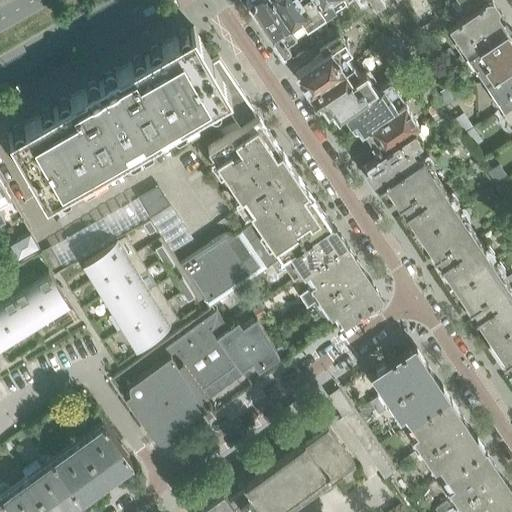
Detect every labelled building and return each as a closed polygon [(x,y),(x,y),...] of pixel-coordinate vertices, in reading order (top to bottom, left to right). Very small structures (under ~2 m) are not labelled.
[(293,30),(273,0),(248,0),(281,49),(298,38),(293,30)] [(320,12),(311,0),(273,0),(293,30),(320,12)] [(338,0),(311,0),(320,12),(338,0)] [(378,7),(373,0),(359,0),(360,0),(369,13),(378,7)] [(511,59),(511,29),(507,23),(492,0),(483,0),(447,24),(484,78),(511,59)] [(476,0),(457,0),(463,8),(476,0)] [(221,76),(201,40),(193,27),(187,30),(184,29),(181,30),(179,32),(179,35),(158,46),(156,45),(153,46),(151,48),(150,51),(146,54),(183,119),(220,98),(235,119),(239,126),(257,113),(256,112),(255,113),(239,89),(230,89),(228,89),(226,85),(230,82),(224,73),(221,76)] [(350,65),(343,54),(348,51),(335,33),(318,45),(322,51),(312,58),(295,69),(310,92),(350,65)] [(415,61),(396,34),(380,45),(393,65),(381,73),(386,80),(389,78),(393,76),(400,71),(415,61)] [(312,58),(322,51),(318,45),(308,52),(312,58)] [(312,58),(308,52),(305,48),(288,59),(295,69),(312,58)] [(445,66),(456,58),(452,52),(442,60),(445,66)] [(183,119),(146,54),(142,56),(141,56),(138,55),(136,56),(134,58),(133,61),(113,73),(112,72),(109,72),(107,72),(105,75),(104,77),(100,80),(137,144),(183,119)] [(449,70),(460,62),(456,58),(445,66),(449,70)] [(511,59),(484,78),(511,120),(511,59)] [(375,92),(373,89),(360,70),(356,73),(350,65),(310,92),(316,101),(321,102),(327,110),(331,107),(338,118),(344,113),(375,92)] [(395,80),(403,75),(400,71),(393,76),(395,80)] [(369,126),(405,103),(389,78),(386,80),(373,89),(375,92),(344,113),(349,121),(352,119),(360,132),(369,126)] [(137,144),(100,80),(96,82),(95,82),(93,81),(90,82),(88,84),(87,87),(67,99),(66,99),(64,98),(61,99),(59,101),(58,104),(54,106),(91,171),(137,144)] [(444,105),(463,92),(455,80),(436,93),(440,98),(444,105)] [(440,111),(446,107),(444,105),(440,98),(425,108),(431,117),(440,111)] [(416,127),(420,125),(405,103),(369,126),(377,140),(371,144),(377,152),(416,127)] [(91,171),(54,106),(50,109),(50,108),(47,108),(44,108),(42,111),(42,113),(21,125),(18,124),(15,125),(13,127),(13,130),(7,133),(44,198),(47,196),(58,215),(66,211),(55,192),(91,171)] [(433,120),(442,114),(440,111),(431,117),(433,120)] [(463,112),(453,118),(461,129),(462,132),(472,125),(463,112)] [(282,150),(270,133),(257,113),(239,126),(235,119),(225,126),(224,124),(215,130),(220,137),(207,146),(232,184),(282,150)] [(472,126),(463,132),(472,146),(482,140),(472,126)] [(384,181),(422,156),(421,155),(414,145),(424,138),(416,127),(377,152),(362,162),(368,171),(367,176),(371,182),(375,182),(377,184),(376,184),(377,186),(384,181)] [(306,185),(294,168),(282,150),(232,184),(256,218),(306,185)] [(459,206),(423,154),(423,153),(421,155),(422,156),(384,181),(419,233),(459,206)] [(499,163),(488,170),(496,181),(496,182),(507,175),(499,163)] [(9,194),(0,178),(0,212),(2,211),(0,207),(0,200),(9,194)] [(503,180),(495,185),(503,196),(510,191),(503,180)] [(331,222),(319,205),(306,185),(256,218),(255,219),(233,233),(225,232),(180,262),(209,307),(238,286),(239,286),(251,279),(272,265),(281,258),(280,257),(331,222)] [(494,258),(459,206),(419,233),(455,285),(494,258)] [(149,233),(155,228),(149,219),(142,223),(149,233)] [(304,271),(345,243),(331,222),(280,257),(281,258),(272,265),(278,273),(286,268),(294,278),(304,271)] [(38,247),(33,236),(30,231),(9,244),(17,259),(38,247)] [(93,277),(136,251),(125,234),(82,260),(93,277)] [(379,295),(362,269),(345,243),(304,271),(315,288),(307,293),(313,301),(305,306),(309,311),(319,305),(315,299),(320,296),(337,322),(337,323),(343,319),(343,320),(379,295)] [(167,254),(161,244),(154,248),(160,258),(167,254)] [(62,267),(50,246),(41,251),(53,272),(62,267)] [(138,274),(147,269),(146,267),(136,251),(93,277),(103,294),(138,272),(138,274)] [(174,264),(167,254),(160,258),(167,268),(174,264)] [(511,322),(511,284),(494,258),(455,285),(490,337),(511,322)] [(67,300),(48,270),(38,276),(33,270),(25,274),(17,279),(21,286),(12,292),(31,322),(49,312),(67,300)] [(148,289),(147,287),(138,274),(138,272),(103,294),(114,310),(148,289)] [(181,276),(174,280),(180,291),(187,286),(181,276)] [(124,326),(166,300),(155,282),(147,287),(148,289),(114,310),(124,326)] [(194,297),(187,286),(180,291),(187,301),(194,297)] [(31,322),(12,292),(3,297),(0,293),(0,341),(14,333),(31,322)] [(135,344),(177,317),(166,300),(124,326),(135,344)] [(267,314),(259,302),(252,307),(259,320),(267,314)] [(233,376),(232,374),(240,368),(240,369),(251,360),(258,369),(278,355),(255,316),(241,325),(236,320),(228,326),(215,309),(146,359),(151,366),(148,368),(144,361),(127,373),(132,380),(130,381),(129,382),(128,385),(128,388),(129,392),(124,395),(154,437),(157,439),(161,441),(165,440),(167,439),(207,410),(198,399),(208,392),(208,391),(223,380),(225,382),(233,376)] [(511,322),(490,337),(511,369),(511,322)] [(447,396),(430,371),(413,345),(386,363),(384,361),(375,368),(376,370),(371,373),(389,399),(406,424),(447,396)] [(353,408),(338,388),(328,395),(342,415),(351,409),(353,408)] [(382,403),(376,395),(369,400),(374,408),(382,403)] [(482,447),(464,421),(447,396),(406,424),(440,475),(482,447)] [(377,412),(384,407),(382,403),(374,408),(377,412)] [(351,409),(342,415),(346,420),(354,414),(351,409)] [(354,414),(346,420),(349,425),(358,419),(354,414)] [(358,419),(349,425),(353,430),(361,425),(358,419)] [(132,461),(104,422),(81,439),(78,435),(73,439),(76,443),(53,460),(80,498),(132,461)] [(354,463),(327,425),(326,425),(326,426),(327,427),(304,443),(325,473),(330,480),(354,463)] [(361,425),(353,430),(356,436),(365,430),(361,425)] [(285,511),(330,480),(325,473),(304,443),(327,427),(326,426),(304,442),(303,440),(243,484),(244,486),(229,497),(222,487),(190,509),(192,511),(285,511)] [(365,430),(356,436),(359,441),(368,435),(365,430)] [(368,435),(359,441),(363,446),(372,440),(368,435)] [(372,440),(363,446),(366,451),(375,445),(372,440)] [(375,445),(366,451),(370,456),(379,450),(375,445)] [(495,511),(511,501),(511,491),(499,472),(482,447),(440,475),(465,511),(495,511)] [(379,450),(370,456),(373,461),(382,455),(379,450)] [(410,459),(416,454),(414,450),(398,461),(401,465),(410,459)] [(413,463),(419,458),(416,454),(410,459),(413,463)] [(382,455),(373,461),(377,466),(385,460),(382,455)] [(60,511),(80,498),(53,460),(29,476),(26,472),(22,475),(25,479),(1,496),(12,511),(60,511)] [(385,460),(377,466),(380,471),(389,465),(385,460)] [(389,465),(380,471),(384,476),(392,470),(389,465)] [(0,511),(12,511),(1,496),(0,497),(0,511)] [(437,511),(440,511),(442,511),(450,505),(446,499),(434,507),(437,511)] [(511,511),(511,501),(495,511),(511,511)]
